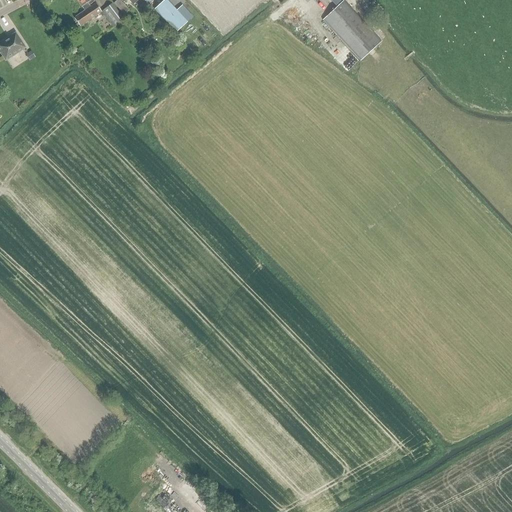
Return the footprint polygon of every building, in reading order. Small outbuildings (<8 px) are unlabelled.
[(76,0),(81,7),(84,11),(74,18),(79,26),(101,12),(95,3),(90,7),(89,5),(94,2),(93,0),(76,0)] [(124,15),(129,10),(119,0),(116,0),(113,3),(124,15)] [(166,0),(163,0),(154,9),(161,16),(176,32),(187,22),(192,17),(181,5),(176,10),(166,0)] [(360,60),(381,41),(343,1),(323,20),(360,60)] [(118,24),(124,19),(111,4),(105,8),(118,24)] [(0,51),(5,59),(24,47),(15,34),(0,43),(0,51)] [(35,57),(30,51),(25,54),(29,61),(35,57)]
